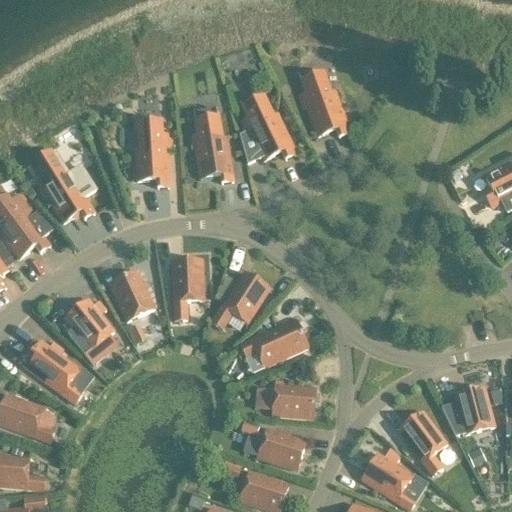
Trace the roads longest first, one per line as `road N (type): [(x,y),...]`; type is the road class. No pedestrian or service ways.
road 1 (residential): [(212,224),(147,230),(107,246),(7,318)]
road 2 (residential): [(354,152),(297,195),(212,224)]
road 3 (residential): [(212,224),(289,260),(336,318)]
road 4 (residential): [(342,438),(392,393),(457,359)]
road 5 (residential): [(336,318),(391,355),(457,359)]
road 6 (residential): [(336,318),(345,373),(342,438)]
